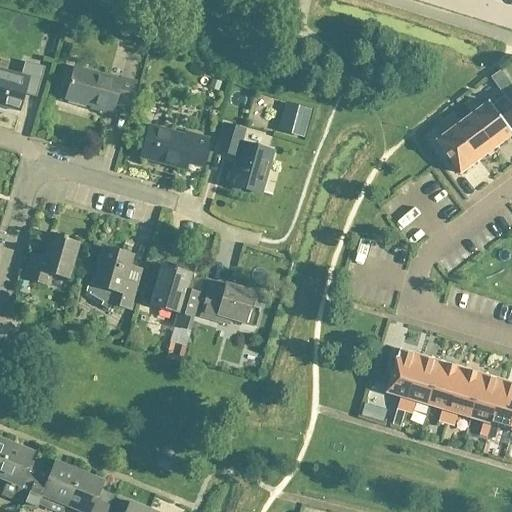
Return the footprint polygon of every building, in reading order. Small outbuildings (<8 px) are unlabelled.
[(0,108),(19,114),(24,96),(35,99),(44,69),(23,63),(19,77),(0,71),(0,108)] [(114,106),(128,110),(135,85),(121,80),(120,83),(74,70),(65,100),(98,109),(97,112),(111,116),(114,106)] [(464,107),(471,117),(495,150),(511,137),(511,134),(489,104),(478,112),(470,103),(464,107)] [(495,150),(471,117),(460,125),(453,116),(447,120),(478,163),(495,150)] [(460,176),(478,163),(447,120),(440,125),(447,135),(436,144),(460,176)] [(228,186),(260,195),(272,153),(241,144),(245,132),(223,126),(215,153),(236,158),(228,186)] [(185,134),(185,137),(148,128),(140,160),(186,173),(188,164),(202,168),(209,140),(185,134)] [(23,282),(28,283),(43,288),(47,276),(67,282),(78,246),(65,242),(66,240),(51,235),(43,260),(31,256),(23,282)] [(108,312),(111,306),(130,312),(142,271),(128,267),(130,258),(104,251),(94,286),(88,284),(84,298),(108,312)] [(199,297),(185,293),(187,288),(194,290),(194,288),(194,285),(194,284),(194,280),(192,278),(191,275),(190,274),(188,272),(185,270),(182,269),(175,266),(173,271),(160,267),(156,281),(153,282),(151,284),(148,286),(145,288),(143,292),(142,297),(142,300),(144,302),(150,304),(149,308),(177,316),(174,328),(188,332),(199,297)] [(28,283),(23,282),(22,281),(18,294),(24,295),(28,283)] [(253,329),(258,311),(248,308),(252,295),(224,286),(222,296),(208,291),(200,319),(228,327),(230,322),(253,329)] [(397,411),(404,413),(413,385),(421,358),(399,351),(386,395),(401,399),(397,411)] [(435,385),(442,364),(421,358),(413,385),(404,413),(412,415),(415,404),(429,408),(435,385)] [(458,385),(462,370),(442,364),(435,385),(429,408),(442,412),(438,423),(446,425),(458,385)] [(483,377),(462,370),(458,385),(446,425),(453,428),(457,416),(469,420),(480,385),(483,377)] [(480,385),(469,420),(482,424),(479,435),(487,438),(503,385),(503,383),(483,377),(480,385)] [(511,432),(511,385),(503,383),(503,385),(487,438),(494,440),(498,428),(511,432)] [(0,468),(9,446),(0,442),(0,468)] [(9,446),(0,468),(0,480),(5,483),(0,494),(0,496),(23,507),(24,508),(40,469),(28,464),(32,456),(9,446)] [(65,508),(79,475),(54,465),(50,473),(40,469),(24,508),(34,511),(37,506),(51,511),(62,511),(64,507),(65,508)] [(107,511),(109,509),(113,498),(99,492),(102,485),(79,475),(65,508),(75,511),(107,511)]
